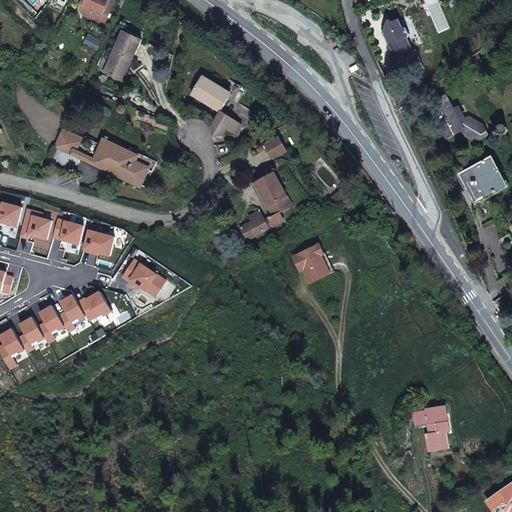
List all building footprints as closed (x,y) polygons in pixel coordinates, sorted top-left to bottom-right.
[(115,0),(86,0),(87,0),(85,0),(82,0),(82,1),(83,9),(87,14),(105,22),(110,11),(111,11),(115,0)] [(410,34),(408,29),(404,28),(403,28),(400,20),(394,22),(390,21),(384,33),(394,55),(403,59),(406,51),(412,48),(408,40),(408,39),(410,34)] [(122,81),(141,40),(124,32),(104,72),(122,81)] [(403,59),(409,56),(412,48),(406,51),(403,59)] [(221,112),(232,94),(204,77),(193,95),(221,112)] [(404,83),(391,90),(401,111),(413,102),(404,83)] [(244,97),(248,90),(239,85),(235,91),(244,97)] [(459,107),(454,110),(447,96),(434,103),(444,123),(439,126),(446,139),(460,132),(473,140),(488,133),(484,125),(480,127),(477,122),(474,123),(470,116),(465,118),(459,107)] [(439,126),(444,123),(434,103),(428,106),(439,126)] [(237,134),(242,125),(222,112),(212,129),(212,133),(215,132),(223,136),(227,128),(237,134)] [(499,132),(500,134),(501,134),(503,135),(506,134),(507,133),(508,130),(508,128),(506,126),(503,125),(501,126),(499,128),(499,129),(499,131),(499,132)] [(75,154),(82,140),(63,131),(57,145),(75,154)] [(274,159),(287,151),(280,138),(266,145),(274,159)] [(138,153),(136,157),(122,150),(122,149),(106,141),(98,157),(97,160),(113,167),(111,171),(143,186),(150,170),(153,172),(157,162),(138,153)] [(97,160),(95,164),(75,154),(57,145),(56,148),(70,155),(74,157),(110,174),(111,171),(113,167),(97,160)] [(476,202),(507,186),(493,159),(462,175),(461,172),(449,179),(456,192),(468,185),(476,202)] [(280,213),(293,206),(276,173),(255,183),(259,190),(262,189),(271,205),(269,207),(274,216),(265,221),(262,214),(252,220),(253,222),(241,228),(248,240),(270,229),(284,220),(280,213)] [(269,207),(271,205),(262,189),(259,190),(269,207)] [(339,202),(348,194),(343,189),(335,197),(339,202)] [(334,206),(339,202),(335,197),(330,200),(334,206)] [(262,214),(260,211),(250,217),(252,220),(262,214)] [(312,283),(332,274),(323,255),(326,254),(325,253),(321,244),(294,257),(299,266),(303,264),(306,269),(312,283)] [(326,254),(323,255),(332,274),(336,272),(327,252),(325,253),(326,254)] [(501,297),(511,290),(511,281),(508,275),(495,284),(501,297)] [(448,432),(451,431),(447,407),(427,410),(428,412),(414,414),(416,426),(429,424),(430,433),(426,434),(429,451),(450,448),(448,432)] [(511,511),(511,484),(489,501),(495,510),(503,504),(508,511),(511,511)]
